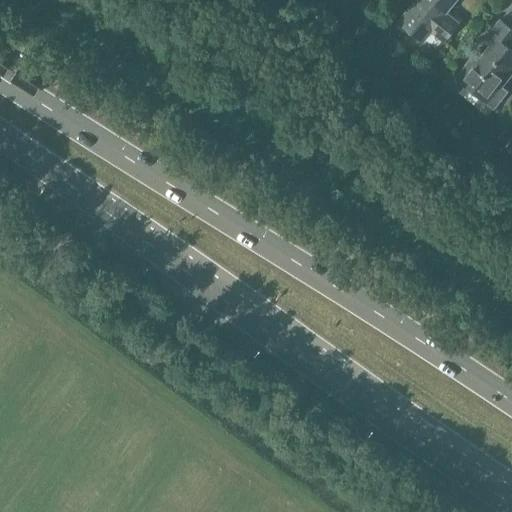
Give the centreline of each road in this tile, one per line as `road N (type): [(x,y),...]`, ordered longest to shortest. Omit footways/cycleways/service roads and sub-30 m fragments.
road 1 (trunk): [(0,134),(293,352),(511,501)]
road 2 (trunk): [(511,401),(0,77)]
road 3 (tertiary): [(511,227),(230,0)]
